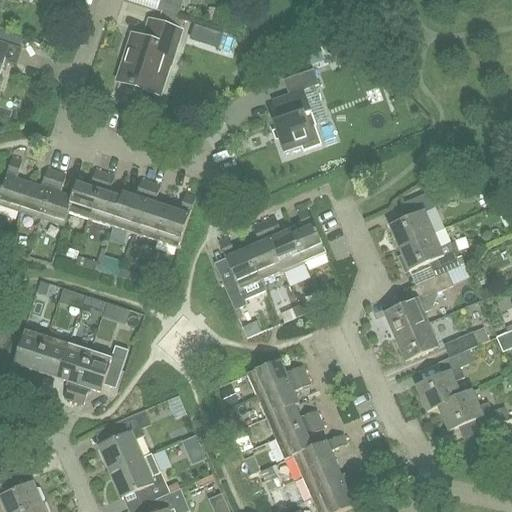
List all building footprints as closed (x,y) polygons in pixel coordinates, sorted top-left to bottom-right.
[(178,17),(183,0),(161,0),(158,10),(178,17)] [(170,66),(181,33),(185,19),(178,17),(162,13),(158,26),(151,23),(144,41),(133,37),(118,83),(153,95),(163,64),(170,66)] [(22,52),(20,51),(24,39),(0,30),(0,80),(6,64),(17,67),(22,52)] [(347,57),(356,54),(352,42),(324,52),(328,64),(337,61),(338,64),(348,60),(347,57)] [(273,124),(284,154),(302,147),(304,153),(322,146),(316,128),(317,127),(304,92),(319,86),(314,71),(284,82),(289,97),(272,103),(279,122),(273,124)] [(255,107),(269,94),(262,87),(248,100),(255,107)] [(0,207),(20,214),(29,185),(17,181),(22,164),(12,160),(0,197),(0,207)] [(41,221),(57,174),(47,171),(41,189),(29,185),(20,214),(41,221)] [(90,222),(106,176),(96,172),(90,190),(77,186),(73,199),(69,215),(90,222)] [(69,215),(73,199),(60,195),(66,178),(57,174),(41,221),(65,229),(69,215)] [(112,229),(122,200),(110,196),(115,179),(106,176),(90,222),(112,229)] [(134,237),(151,185),(142,181),(136,199),(124,195),(122,200),(112,229),(134,237)] [(156,244),(168,209),(155,205),(161,188),(151,185),(134,237),(156,244)] [(390,228),(400,251),(435,236),(426,214),(436,209),(430,194),(403,205),(409,219),(390,228)] [(180,213),(168,209),(156,244),(179,251),(196,199),(186,196),(180,213)] [(305,232),(294,237),(293,237),(305,265),(327,256),(308,211),(298,215),(305,232)] [(293,237),(294,237),(291,232),(282,236),(275,219),(272,221),(263,225),(285,274),(305,265),(293,237)] [(285,274),(263,225),(253,229),(260,245),(248,251),(263,284),(285,274)] [(448,274),(462,268),(451,243),(440,248),(435,236),(400,251),(410,274),(429,265),(435,279),(448,274)] [(263,284),(248,251),(236,256),(229,239),(220,243),(235,279),(224,284),(235,311),(247,306),(246,302),(266,293),(263,284)] [(433,311),(439,297),(438,295),(454,287),(448,274),(435,279),(419,286),(424,300),(386,316),(396,340),(429,326),(425,315),(433,311)] [(51,288),(41,285),(37,297),(47,300),(51,288)] [(276,310),(278,320),(300,313),(297,304),(276,310)] [(439,349),(429,326),(396,340),(406,363),(439,349)] [(32,389),(49,335),(27,328),(15,366),(27,370),(22,386),(32,389)] [(511,331),(496,339),(503,354),(511,349),(511,331)] [(445,347),(451,360),(464,354),(480,347),(475,334),(445,347)] [(59,380),(71,343),(49,335),(32,389),(41,393),(46,376),(59,380)] [(75,404),(93,350),(71,343),(59,380),(70,384),(65,401),(75,404)] [(116,391),(123,372),(129,352),(115,347),(112,357),(93,350),(75,404),(84,407),(90,391),(102,395),(104,387),(116,391)] [(464,354),(451,360),(438,365),(444,378),(417,389),(428,414),(439,410),(439,409),(463,398),(463,397),(456,384),(465,380),(461,370),(469,367),(464,354)] [(257,399),(307,377),(303,368),(286,376),(281,362),(248,377),(257,399)] [(311,386),(307,377),(257,399),(267,421),(295,409),(301,407),(295,394),(311,386)] [(489,403),(479,407),(473,393),(463,397),(463,398),(439,409),(439,410),(450,433),(459,429),(464,440),(481,433),(481,434),(507,423),(501,411),(494,414),(489,403)] [(276,441),(321,422),(317,413),(300,420),(295,409),(267,421),(276,441)] [(146,438),(142,430),(153,426),(146,411),(136,415),(136,416),(109,428),(108,427),(96,433),(102,447),(100,448),(111,474),(152,457),(151,456),(143,460),(135,442),(146,438)] [(325,431),(321,422),(276,441),(286,464),(295,459),(313,450),(308,439),(325,431)] [(343,437),(313,450),(295,459),(304,480),(336,466),(331,454),(348,446),(343,437)] [(162,474),(160,475),(152,457),(111,474),(122,500),(137,493),(143,507),(155,502),(181,490),(178,484),(168,489),(162,474)] [(189,471),(193,481),(207,475),(202,465),(189,471)] [(313,501),(362,480),(358,471),(342,478),(336,466),(304,480),(313,501)] [(23,511),(42,504),(33,483),(17,490),(11,476),(0,481),(0,511),(23,511)] [(366,489),(362,480),(313,501),(317,511),(347,511),(355,509),(350,496),(366,489)] [(190,511),(181,490),(155,502),(159,511),(190,511)]
